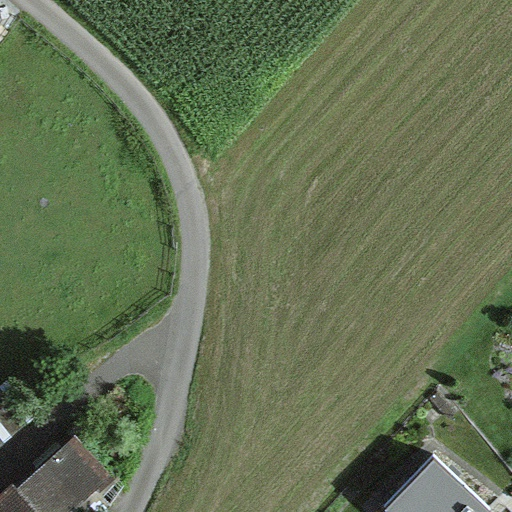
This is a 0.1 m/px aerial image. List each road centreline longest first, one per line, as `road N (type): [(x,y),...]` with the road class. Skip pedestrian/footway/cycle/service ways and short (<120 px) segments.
road 1 (track): [(121,511),(183,353),(196,259),(186,175),(155,113),(32,0)]
road 2 (unknown): [(0,450),(121,358),(183,353)]
